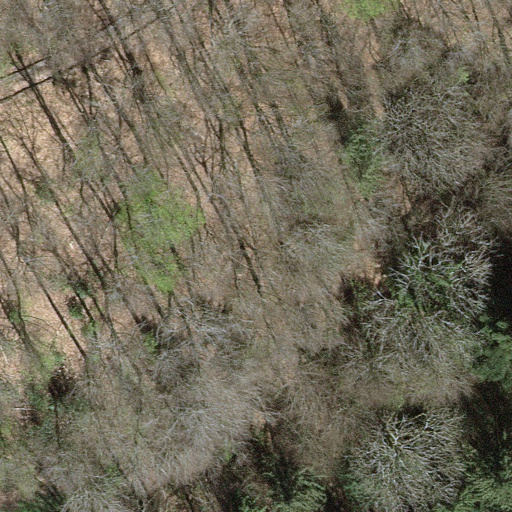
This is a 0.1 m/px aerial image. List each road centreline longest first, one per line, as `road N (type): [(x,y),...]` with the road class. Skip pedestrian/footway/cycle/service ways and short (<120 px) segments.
road 1 (track): [(228,0),(110,511)]
road 2 (track): [(149,0),(0,85)]
